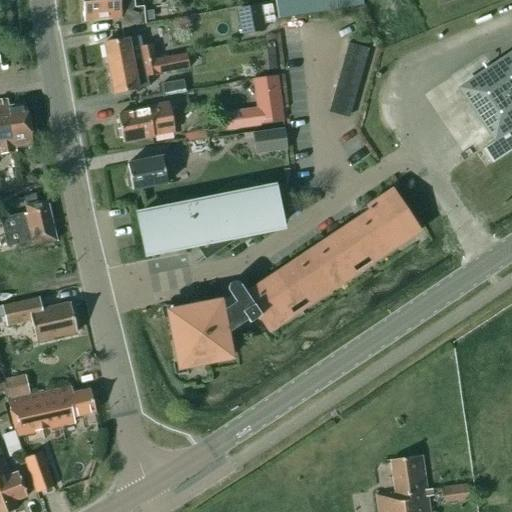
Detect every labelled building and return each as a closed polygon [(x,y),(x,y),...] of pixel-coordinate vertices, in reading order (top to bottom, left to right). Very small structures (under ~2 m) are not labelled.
[(134,8),(132,0),(81,0),(83,22),(119,18),(120,29),(143,27),(141,7),(134,8)] [(272,0),(276,20),(361,6),(359,0),(272,0)] [(259,4),(243,7),(248,33),(264,31),(263,24),(260,6),(259,4)] [(154,61),(154,60),(151,45),(141,47),(139,37),(103,44),(108,69),(154,61)] [(349,115),(368,50),(347,44),(329,109),(349,115)] [(274,45),(257,45),(258,69),(275,69),(274,45)] [(154,61),(108,69),(113,94),(148,87),(146,77),(157,75),(187,69),(184,55),(154,60),(154,61)] [(496,141),(482,150),(491,164),(511,149),(511,56),(462,90),(496,141)] [(258,109),(222,114),(224,129),(259,125),(283,121),(277,76),(254,79),(258,109)] [(161,84),(163,96),(185,92),(182,80),(161,84)] [(0,155),(16,152),(14,146),(31,143),(25,104),(8,107),(7,100),(0,101),(0,155)] [(136,110),(136,112),(117,116),(122,144),(153,137),(152,135),(173,131),(168,103),(136,110)] [(283,129),(251,133),(254,154),(285,149),(283,129)] [(163,171),(174,169),(171,157),(161,159),(161,157),(127,164),(132,191),(166,185),(163,171)] [(137,216),(145,253),(194,243),(205,258),(232,240),(230,235),(280,225),(273,188),(137,216)] [(174,317),(169,318),(178,363),(183,362),(184,367),(230,358),(226,336),(226,335),(247,321),(249,324),(255,320),(258,318),(268,332),(284,322),(280,315),(288,309),(304,299),(313,293),(317,300),(346,280),(342,273),(351,268),(366,257),(375,251),(380,258),(409,238),(404,232),(414,225),(391,191),(366,207),(370,213),(373,217),(249,300),(246,295),(240,285),(239,285),(239,284),(238,284),(238,283),(237,283),(236,283),(236,282),(235,282),(234,282),(233,282),(232,282),(232,283),(231,283),(230,283),(230,284),(229,284),(229,285),(228,285),(228,286),(228,287),(228,288),(227,288),(227,289),(227,290),(228,291),(228,292),(228,293),(231,296),(235,303),(221,312),(219,302),(173,311),(174,317)] [(19,216),(0,220),(6,247),(16,245),(18,250),(55,241),(46,202),(36,204),(34,195),(23,198),(25,206),(25,207),(26,214),(19,216)] [(70,304),(40,310),(38,299),(1,307),(6,327),(30,321),(35,342),(76,333),(70,304)] [(71,388),(8,402),(16,437),(74,423),(75,426),(89,422),(87,414),(95,412),(89,390),(72,394),(71,388)] [(20,453),(13,431),(1,435),(8,457),(20,453)] [(0,511),(8,511),(16,509),(13,502),(20,499),(26,497),(17,473),(9,476),(0,455),(0,454),(0,511)] [(53,488),(41,454),(24,460),(36,494),(53,488)] [(393,491),(374,494),(377,511),(428,511),(426,495),(431,494),(430,488),(425,488),(420,454),(389,458),(393,491)] [(467,486),(442,489),(444,505),(468,503),(467,486)]
